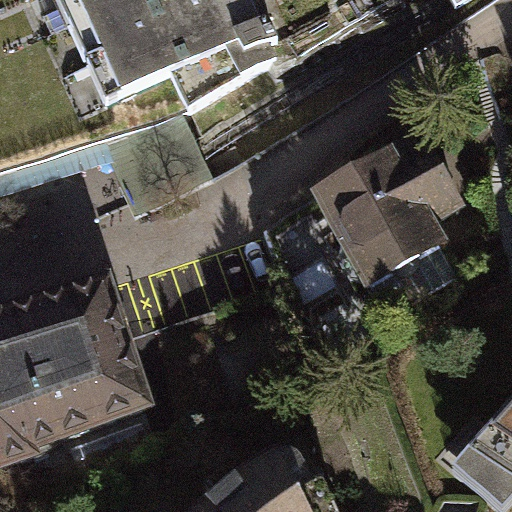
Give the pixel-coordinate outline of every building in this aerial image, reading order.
[(0,0),(0,175),(15,171),(101,145),(129,135),(62,0),(0,0)] [(191,114),(276,64),(270,48),(278,44),(267,23),(260,27),(247,0),(62,0),(129,135),(184,117),(191,114)] [(119,185),(135,221),(215,186),(201,156),(199,149),(184,117),(129,135),(101,145),(115,175),(119,185)] [(423,141),(315,203),(343,247),(338,263),(350,284),(367,288),(443,244),(432,224),(461,207),(423,141)] [(343,247),(315,203),(263,233),(277,268),(298,255),(311,278),(338,263),(343,247)] [(99,289),(0,318),(0,471),(25,462),(22,453),(139,413),(99,289)] [(511,406),(467,458),(511,487),(511,406)] [(200,511),(335,511),(322,482),(297,495),(273,457),(206,505),(200,511)]
